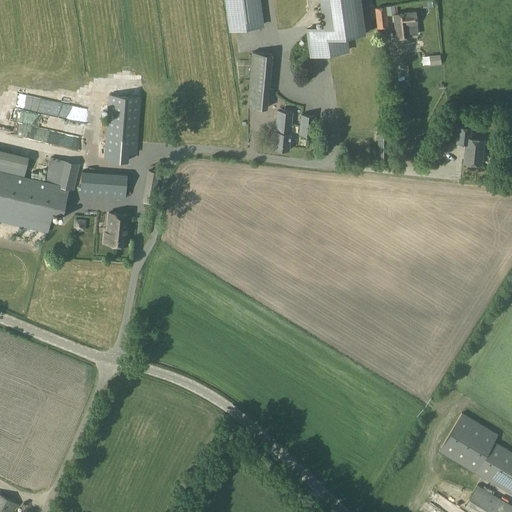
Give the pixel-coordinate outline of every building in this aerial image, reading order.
[(225,0),(230,29),(262,25),(258,0),(225,0)] [(321,0),(325,26),(307,29),(311,55),(348,50),(346,34),(363,32),(372,31),(372,30),(372,29),(367,0),(321,0)] [(388,27),(386,6),(374,8),(377,28),(388,27)] [(418,34),(416,23),(415,13),(395,15),(397,37),(411,36),(410,35),(412,35),(418,34)] [(247,107),(267,109),(271,55),(251,53),(247,107)] [(106,137),(105,159),(128,161),(129,152),(137,153),(138,141),(141,97),(109,95),(106,137)] [(293,112),(277,111),(276,132),(273,132),(272,149),(289,150),(291,133),(293,112)] [(299,134),(314,136),(316,115),(301,114),(299,134)] [(27,135),(53,141),(55,132),(29,126),(27,135)] [(459,144),(468,145),(466,164),(484,165),(486,141),(472,139),(473,129),(461,128),(459,144)] [(389,159),(389,132),(378,132),(377,159),(389,159)] [(0,152),(0,164),(10,167),(12,155),(0,152)] [(57,213),(63,188),(59,187),(65,161),(51,158),(45,184),(0,173),(0,213),(50,225),(53,213),(57,213)] [(80,164),(65,161),(59,187),(63,188),(57,213),(63,215),(69,189),(74,190),(80,164)] [(150,164),(144,198),(154,200),(160,166),(150,164)] [(82,172),(81,196),(126,199),(127,175),(82,172)] [(104,232),(103,243),(107,243),(106,244),(129,246),(132,214),(108,213),(107,232),(104,232)] [(439,451),(474,473),(492,442),(493,442),(497,434),(461,413),(439,451)] [(492,442),(474,473),(511,494),(511,453),(493,442),(492,442)] [(511,511),(511,506),(476,486),(463,507),(471,511),(511,511)] [(0,511),(14,511),(19,505),(0,494),(0,511)]
